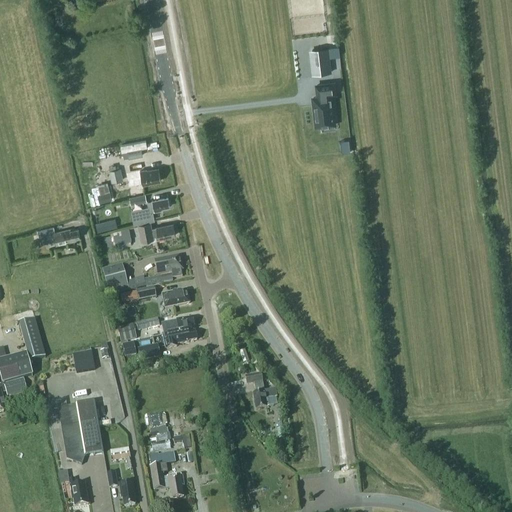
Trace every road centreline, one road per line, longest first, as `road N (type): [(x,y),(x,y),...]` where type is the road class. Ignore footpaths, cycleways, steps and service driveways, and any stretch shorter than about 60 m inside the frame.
road 1 (unclassified): [(234,278),(180,140),(150,0)]
road 2 (unclassified): [(330,505),(308,387),(234,278)]
road 3 (residential): [(204,292),(229,419)]
